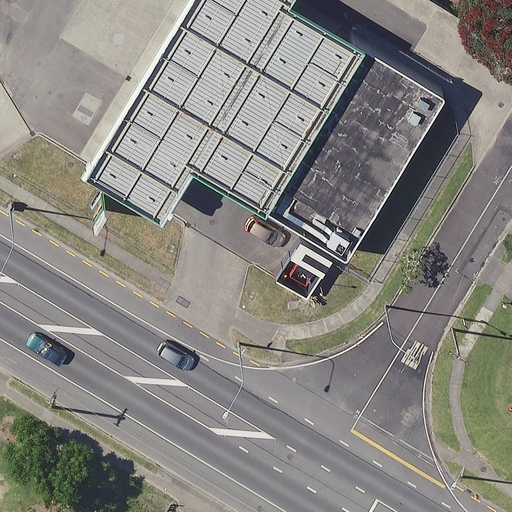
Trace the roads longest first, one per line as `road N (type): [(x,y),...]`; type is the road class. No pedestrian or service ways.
road 1 (residential): [(511,160),(318,481)]
road 2 (primary): [(0,284),(318,481)]
